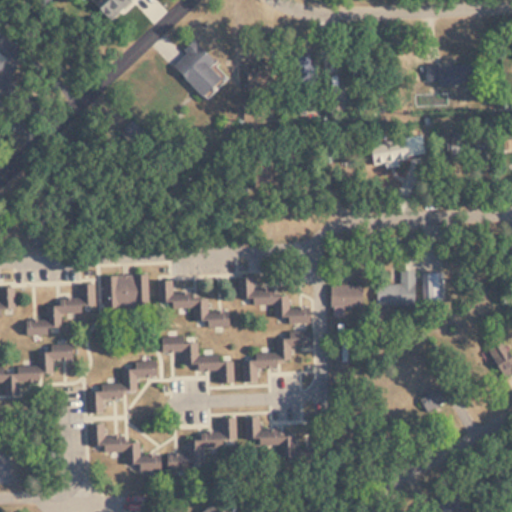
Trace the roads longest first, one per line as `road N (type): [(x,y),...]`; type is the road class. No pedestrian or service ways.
road 1 (residential): [(318,247),(0,258)]
road 2 (residential): [(318,247),(323,396),(179,402)]
road 3 (residential): [(0,183),(185,0)]
road 4 (residential): [(310,0),(511,2)]
road 5 (residential): [(511,212),(384,218),(348,227),(318,247)]
road 6 (residential): [(511,414),(337,511)]
